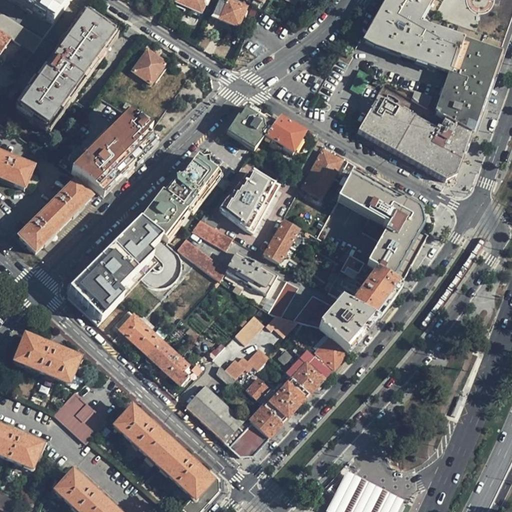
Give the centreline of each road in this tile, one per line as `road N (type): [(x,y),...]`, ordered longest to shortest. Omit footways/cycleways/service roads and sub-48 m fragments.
road 1 (secondary): [(469,212),(382,336),(245,488)]
road 2 (secondary): [(281,511),(424,352),(495,247)]
road 3 (residential): [(35,292),(245,86)]
road 4 (secondary): [(35,292),(245,488)]
road 5 (residential): [(469,212),(245,86)]
road 6 (primary): [(511,306),(433,511)]
road 7 (residential): [(245,86),(109,0)]
road 8 (residential): [(245,86),(318,35),(351,0)]
